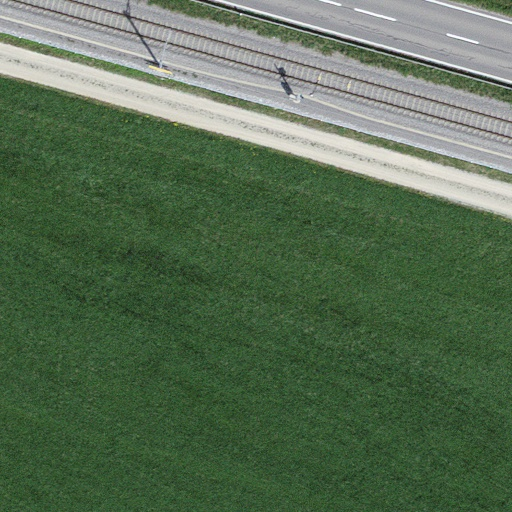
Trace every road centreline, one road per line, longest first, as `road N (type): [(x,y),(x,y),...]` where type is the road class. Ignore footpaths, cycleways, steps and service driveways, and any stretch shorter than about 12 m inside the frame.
road 1 (track): [(0,60),(511,203)]
road 2 (secondary): [(511,46),(345,0)]
